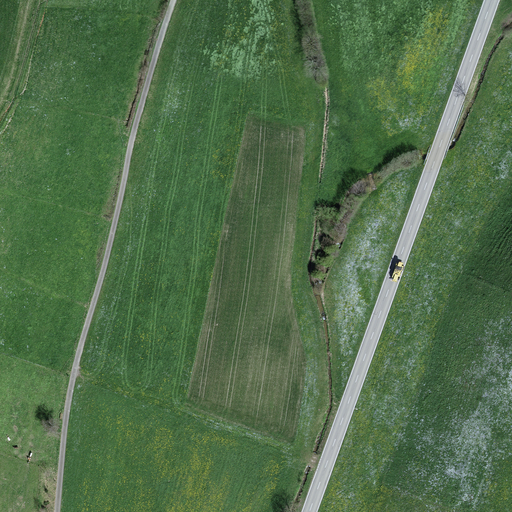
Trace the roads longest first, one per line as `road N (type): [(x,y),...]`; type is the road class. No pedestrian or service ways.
road 1 (secondary): [(309,511),(492,0)]
road 2 (unclassified): [(172,0),(78,352),(56,511)]
